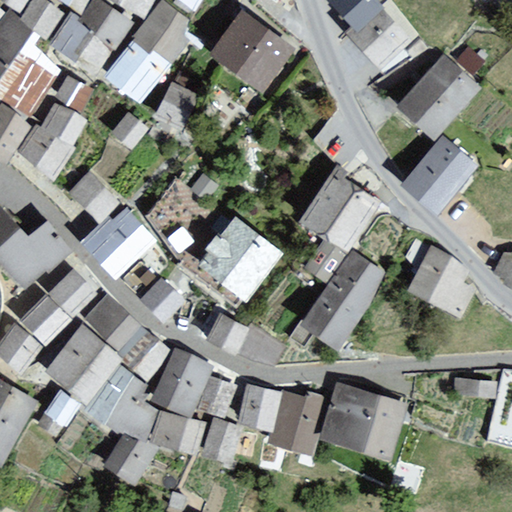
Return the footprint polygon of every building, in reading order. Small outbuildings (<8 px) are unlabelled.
[(30,0),(0,0),(0,4),(22,16),(30,0)] [(89,0),(59,0),(84,12),(89,0)] [(154,3),(147,0),(109,0),(145,19),(154,3)] [(203,0),(176,0),(198,11),(203,0)] [(378,0),(338,0),(335,3),(359,29),(352,36),(384,70),(416,40),(388,10),(378,0)] [(66,17),(38,1),(23,25),(51,41),(66,17)] [(197,29),(161,5),(137,42),(140,44),(172,66),(197,29)] [(134,26),(97,6),(86,26),(123,46),(134,26)] [(300,51),(249,15),(220,56),(271,92),(300,51)] [(40,42),(5,23),(0,29),(0,93),(34,116),(58,73),(37,46),(40,42)] [(114,53),(72,26),(58,47),(101,74),(114,53)] [(172,66),(140,44),(115,80),(147,102),(172,66)] [(447,57),(403,110),(440,140),(484,87),(447,57)] [(91,91),(71,80),(60,100),(80,111),(91,91)] [(201,100),(174,88),(161,117),(188,129),(201,100)] [(87,124),(60,110),(49,131),(75,145),(87,124)] [(32,129),(4,113),(0,119),(0,157),(12,164),(32,129)] [(346,163),(366,141),(337,114),(316,136),(346,163)] [(150,132),(134,120),(119,141),(136,153),(150,132)] [(71,152),(38,133),(26,156),(55,182),(71,152)] [(409,186),(444,215),(483,169),(448,140),(409,186)] [(342,171),(307,222),(354,254),(389,204),(383,200),(342,171)] [(119,203),(90,177),(72,197),(102,223),(119,203)] [(219,188),(203,179),(193,194),(208,204),(219,188)] [(68,254),(45,227),(29,240),(3,210),(0,212),(0,257),(27,289),(68,254)] [(157,243),(127,213),(111,228),(107,223),(84,246),(118,281),(157,243)] [(290,254),(240,218),(206,265),(256,301),(290,254)] [(436,251),(415,294),(469,320),(483,291),(473,286),(479,272),(436,251)] [(390,278),(353,257),(314,326),(351,347),(390,278)] [(97,296),(75,274),(55,294),(77,316),(97,296)] [(187,305),(164,283),(145,302),(168,324),(187,305)] [(124,350),(143,326),(106,298),(87,322),(124,350)] [(72,320),(48,299),(26,323),(51,345),(72,320)] [(252,330),(225,319),(214,346),(241,357),(252,330)] [(121,359),(83,327),(48,370),(86,401),(121,359)] [(42,344),(19,329),(1,356),(24,371),(42,344)] [(155,382),(174,352),(145,333),(125,362),(155,382)] [(216,367),(178,354),(161,403),(198,416),(216,367)] [(150,384),(124,371),(92,412),(148,440),(158,411),(141,402),(150,384)] [(241,386),(216,379),(206,411),(231,419),(241,386)] [(41,401),(0,382),(0,458),(13,464),(41,401)] [(416,407),(340,386),(326,437),(402,458),(416,407)] [(286,394),(253,389),(247,429),(281,434),(286,394)] [(80,405),(61,392),(47,413),(66,426),(80,405)] [(330,403),(292,395),(281,447),(319,454),(330,403)] [(211,424),(166,414),(159,446),(204,455),(211,424)] [(247,429),(219,421),(210,456),(239,464),(247,429)] [(159,453),(130,438),(113,471),(142,486),(159,453)]
